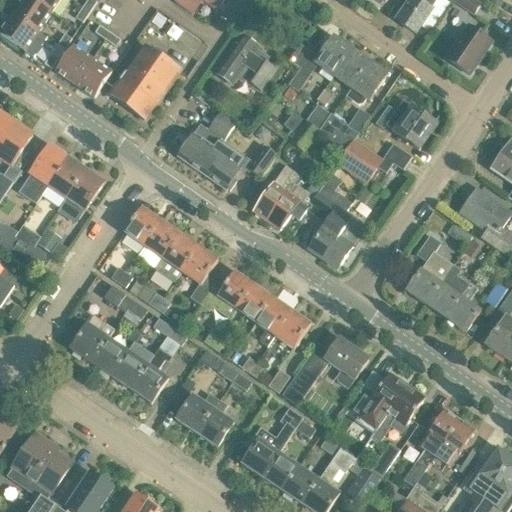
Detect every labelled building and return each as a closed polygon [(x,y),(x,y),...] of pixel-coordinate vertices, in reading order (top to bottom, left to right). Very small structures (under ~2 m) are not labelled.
[(38,35),(51,16),(27,0),(24,0),(13,18),(38,35)] [(27,0),(51,16),(61,0),(27,0)] [(88,0),(82,10),(90,15),(97,4),(90,0),(88,0)] [(176,0),(174,4),(192,16),(202,2),(217,12),(224,0),(176,0)] [(435,3),(437,0),(410,0),(395,22),(415,36),(432,12),(430,11),(435,3)] [(474,18),(482,6),(473,0),(452,0),(451,2),(474,18)] [(83,25),(90,15),(82,10),(75,20),(83,25)] [(0,36),(25,54),(38,35),(13,18),(0,36)] [(105,43),(109,37),(110,36),(99,28),(94,35),(105,43)] [(468,77),(490,44),(468,29),(445,61),(468,77)] [(65,52),(72,41),(65,36),(57,47),(65,52)] [(115,50),(119,44),(120,42),(110,36),(109,37),(105,43),(115,50)] [(233,88),(239,79),(261,93),(276,70),(265,63),(266,62),(256,51),(258,48),(242,38),(216,76),(233,88)] [(319,60),(315,65),(318,67),(323,71),(319,76),(329,83),(333,78),(351,52),(333,40),(319,60)] [(301,47),(290,63),(301,71),(312,55),(301,47)] [(75,88),(93,62),(73,48),(55,74),(75,88)] [(145,123),(180,74),(145,49),(109,98),(145,123)] [(351,52),(333,78),(351,90),(368,65),(351,52)] [(59,61),(51,56),(44,66),(51,71),(59,61)] [(93,62),(75,88),(94,100),(112,75),(93,62)] [(351,90),(345,98),(356,106),(361,97),(368,102),(378,88),(386,77),(368,65),(351,90)] [(310,78),(301,71),(288,88),(299,95),(310,78)] [(317,103),(325,108),(332,97),(325,92),(317,103)] [(412,110),(403,104),(396,113),(388,109),(376,126),(383,132),(386,127),(395,134),(394,134),(418,151),(435,127),(412,110)] [(306,124),(306,125),(319,134),(331,117),(317,108),(306,124)] [(360,112),(348,128),(358,135),(370,119),(360,112)] [(0,146),(14,125),(0,115),(0,146)] [(193,135),(177,159),(205,178),(213,167),(206,162),(214,151),(216,149),(218,146),(220,143),(222,141),(222,140),(225,142),(236,126),(220,115),(208,133),(200,127),(194,136),(193,135)] [(268,115),(263,123),(273,130),(278,121),(268,115)] [(293,115),(284,128),(296,136),(290,144),(305,155),(318,135),(319,134),(306,125),(306,124),(293,115)] [(319,134),(318,135),(346,154),(353,144),(358,135),(348,128),(331,117),(319,134)] [(0,146),(0,161),(12,169),(33,138),(14,125),(0,146)] [(511,142),(511,141),(491,171),(511,186),(511,193),(508,200),(511,203),(511,142)] [(213,167),(205,178),(210,182),(225,192),(227,191),(229,193),(237,182),(234,180),(244,166),(247,161),(237,155),(220,143),(218,146),(216,149),(214,151),(206,162),(213,167)] [(346,154),(338,166),(366,185),(377,169),(381,163),(353,144),(346,154)] [(381,163),(377,169),(386,176),(393,166),(403,172),(412,159),(393,146),(381,163)] [(46,186),(64,158),(49,148),(31,176),(32,177),(46,186)] [(260,179),(275,157),(276,157),(263,148),(248,171),(260,179)] [(82,178),(85,173),(64,158),(46,186),(49,188),(65,199),(80,176),(82,178)] [(285,168),(253,215),(266,224),(293,186),(294,186),(299,178),(285,168)] [(76,227),(104,185),(85,173),(82,178),(80,176),(65,199),(67,201),(58,214),(76,227)] [(0,204),(13,185),(4,179),(0,176),(0,204)] [(32,177),(20,195),(37,206),(49,188),(46,186),(32,177)] [(330,177),(321,190),(330,196),(333,192),(335,190),(336,191),(341,184),(330,177)] [(293,186),(266,224),(280,233),(290,217),(299,223),(307,211),(315,200),(294,186),(293,186)] [(315,200),(307,211),(326,225),(308,252),(322,261),(352,217),(347,213),(352,206),(333,192),(330,196),(321,190),(315,200)] [(511,261),(511,258),(511,237),(500,230),(510,216),(475,192),(459,214),(486,233),(480,241),(511,261)] [(144,248),(160,224),(143,212),(143,211),(142,210),(125,235),(125,236),(126,236),(144,248)] [(352,217),(322,261),(337,271),(352,247),(350,246),(356,237),(358,237),(366,226),(352,217)] [(163,261),(179,237),(160,224),(144,248),(163,261)] [(23,227),(16,238),(19,239),(18,240),(27,245),(28,243),(35,248),(41,239),(23,227)] [(449,237),(467,249),(471,243),(473,239),(455,228),(449,237)] [(49,232),(39,247),(51,255),(61,240),(49,232)] [(19,239),(16,238),(13,236),(12,238),(5,248),(19,257),(27,245),(18,240),(19,239)] [(179,237),(163,261),(156,270),(175,283),(181,274),(198,249),(179,237)] [(425,307),(440,286),(452,267),(433,255),(439,246),(429,239),(417,257),(426,264),(406,294),(425,307)] [(53,260),(35,248),(28,243),(27,245),(19,257),(43,273),(53,260)] [(479,248),(471,243),(467,249),(464,254),(472,259),(479,248)] [(217,262),(198,249),(181,274),(200,286),(199,287),(190,300),(200,307),(215,284),(207,279),(218,263),(217,262)] [(460,299),(469,287),(457,279),(461,273),(452,267),(440,286),(425,307),(445,321),(459,299),(460,299)] [(119,285),(126,274),(119,270),(112,280),(119,285)] [(126,274),(119,285),(126,290),(133,279),(126,274)] [(237,312),(253,287),(236,276),(236,275),(235,274),(224,290),(215,284),(200,307),(210,314),(212,310),(230,323),(237,312)] [(0,309),(14,289),(0,279),(0,309)] [(493,310),(506,292),(496,285),(484,303),(493,310)] [(468,305),(478,292),(470,286),(469,287),(460,299),(459,299),(445,321),(464,334),(479,313),(468,305)] [(256,325),(273,301),(253,287),(237,312),(256,325)] [(117,310),(125,298),(112,289),(104,301),(117,310)] [(509,316),(511,311),(511,290),(499,309),(509,316)] [(156,311),(163,300),(157,296),(149,306),(156,311)] [(125,298),(117,310),(125,315),(127,312),(133,304),(125,298)] [(163,300),(156,311),(164,316),(171,306),(163,300)] [(268,348),(274,339),(275,338),(292,314),(273,301),(256,325),(266,332),(259,342),(268,348)] [(127,312),(125,315),(127,312),(141,322),(146,313),(133,304),(127,312)] [(16,307),(9,317),(17,323),(24,312),(16,307)] [(274,339),(294,353),(311,327),(292,314),(275,338),(274,339)] [(91,366),(114,332),(94,318),(71,352),(91,366)] [(504,361),(511,349),(511,322),(505,318),(485,348),(504,361)] [(154,329),(168,339),(173,331),(160,321),(154,329)] [(173,331),(168,339),(182,348),(187,340),(173,331)] [(110,379),(127,354),(108,341),(114,332),(91,366),(110,379)] [(211,349),(219,339),(212,334),(205,344),(211,349)] [(219,339),(211,349),(219,354),(226,344),(219,339)] [(330,354),(326,361),(329,363),(342,372),(337,380),(337,384),(347,391),(354,381),(355,382),(368,363),(339,342),(330,354)] [(122,387),(130,392),(147,368),(154,358),(134,344),(127,354),(110,379),(122,387)] [(318,346),(283,398),(298,408),(329,363),(326,361),(330,354),(318,346)] [(147,368),(130,392),(151,406),(168,382),(157,374),(165,363),(169,365),(172,361),(158,352),(154,358),(147,368)] [(249,375),(256,364),(249,360),(242,370),(249,375)] [(256,364),(249,375),(256,380),(264,370),(256,364)] [(232,384),(238,376),(223,366),(217,374),(232,384)] [(268,388),(279,396),(290,379),(279,372),(268,388)] [(238,376),(232,384),(245,394),(251,385),(238,376)] [(395,377),(391,378),(389,377),(370,404),(364,400),(354,415),(360,419),(355,426),(373,437),(378,430),(387,416),(406,388),(400,384),(400,381),(395,377)] [(187,380),(170,405),(179,411),(196,386),(187,380)] [(413,393),(406,388),(387,416),(378,430),(373,437),(370,441),(378,446),(389,429),(400,436),(424,401),(422,400),(422,396),(417,393),(413,393)] [(196,437),(219,403),(209,397),(204,405),(193,398),(176,423),(196,437)] [(217,451),(234,426),(222,418),(228,409),(219,403),(196,437),(217,451)] [(0,453),(20,424),(0,411),(0,453)] [(404,483),(414,490),(416,487),(430,466),(442,448),(459,423),(444,412),(419,449),(424,452),(404,483)] [(256,445),(241,467),(262,481),(279,456),(285,447),(296,431),(301,423),(302,421),(289,413),(281,426),(286,429),(277,442),(261,430),(260,432),(253,443),(256,445)] [(301,423),(296,431),(309,441),(315,432),(301,423)] [(449,470),(457,459),(458,458),(462,451),(475,434),(459,423),(442,448),(430,466),(441,474),(446,468),(449,470)] [(325,441),(320,449),(334,459),(340,450),(326,441),(325,441)] [(52,511),(56,508),(47,502),(51,496),(51,497),(72,465),(55,454),(53,458),(31,443),(12,471),(7,479),(36,498),(37,497),(40,498),(30,511),(52,511)] [(371,473),(382,480),(400,453),(389,446),(371,473)] [(462,451),(458,458),(470,466),(480,453),(475,449),(470,456),(462,451)] [(319,482),(301,508),(307,511),(328,511),(339,496),(328,488),(339,471),(344,474),(347,471),(357,478),(364,467),(354,460),(340,450),(334,459),(319,482)] [(473,492),(460,511),(476,511),(511,461),(508,459),(508,456),(502,452),(499,453),(496,450),(469,489),(473,492)] [(279,456),(262,481),(269,486),(281,494),(299,469),(279,456)] [(511,461),(476,511),(490,511),(491,511),(505,511),(511,502),(511,461)] [(299,469),(281,494),(301,508),(319,482),(299,469)] [(346,496),(363,508),(372,495),(380,484),(382,481),(365,470),(358,478),(346,496)] [(71,511),(98,511),(112,491),(89,476),(67,509),(71,511)] [(380,484),(372,495),(380,500),(387,489),(380,484)] [(407,501),(422,511),(439,511),(442,509),(422,496),(424,492),(416,487),(414,490),(407,501)] [(157,511),(158,511),(136,496),(125,511),(157,511)] [(422,511),(407,501),(400,511),(422,511)]
